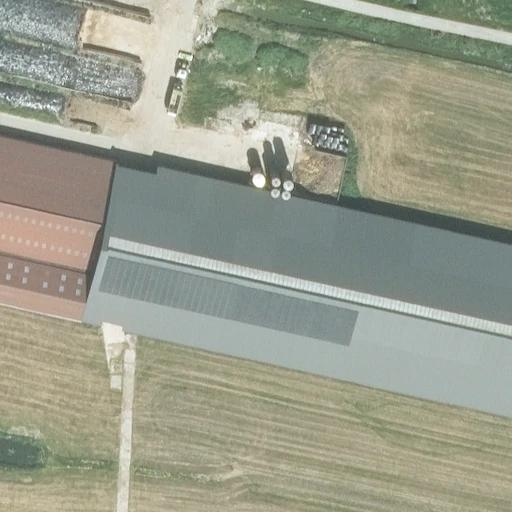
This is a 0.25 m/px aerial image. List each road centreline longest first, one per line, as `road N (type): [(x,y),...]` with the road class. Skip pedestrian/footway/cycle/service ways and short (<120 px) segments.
road 1 (track): [(122,511),(128,392),(109,320),(146,155)]
road 2 (track): [(333,0),(511,37)]
road 3 (track): [(151,156),(187,0)]
